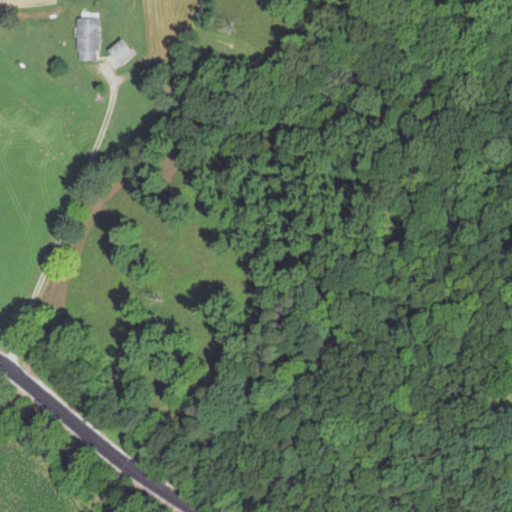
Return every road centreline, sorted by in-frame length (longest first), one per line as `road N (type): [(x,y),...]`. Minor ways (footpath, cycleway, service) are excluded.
road 1 (residential): [(0,372),(127,0)]
road 2 (residential): [(202,511),(0,372)]
